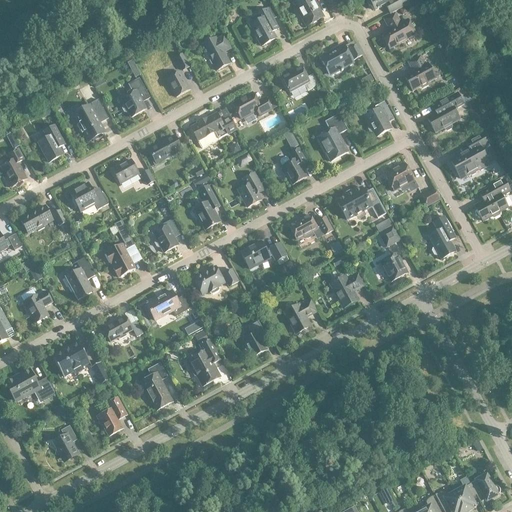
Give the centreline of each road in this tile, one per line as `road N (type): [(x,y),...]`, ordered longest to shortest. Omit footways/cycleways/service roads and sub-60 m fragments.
road 1 (residential): [(415,139),(356,27),(347,25),(0,213)]
road 2 (residential): [(0,366),(415,139)]
road 3 (tertiary): [(46,503),(422,299)]
road 4 (residential): [(494,434),(422,299)]
road 5 (residential): [(486,265),(415,139)]
